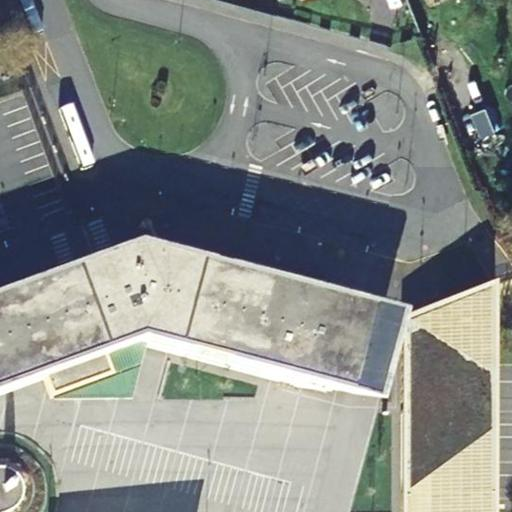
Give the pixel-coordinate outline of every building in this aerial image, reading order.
[(491,107),(475,113),(484,137),(499,132),(491,107)] [(328,299),(135,248),(0,296),(0,396),(42,381),(49,400),(112,377),(105,358),(138,346),(304,390),(328,299)] [(491,511),(492,287),(400,320),(399,511),(491,511)] [(328,299),(304,390),(327,397),(352,305),(328,299)] [(352,305),(327,397),(354,404),(379,313),(352,305)] [(129,403),(142,347),(138,346),(105,358),(112,377),(50,400),(51,403),(129,403)] [(363,511),(379,456),(307,436),(286,511),(363,511)] [(0,470),(0,511),(9,511),(16,507),(21,497),(20,485),(14,475),(3,470),(0,470)]
